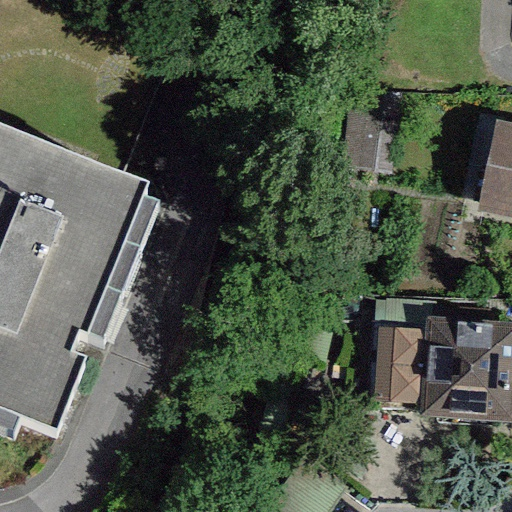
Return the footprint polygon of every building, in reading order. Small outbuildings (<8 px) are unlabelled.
[(359,106),(348,155),(401,161),(409,113),(359,106)] [(511,143),(485,138),(466,230),(511,239),(511,143)] [(167,222),(0,156),(0,432),(73,461),(167,222)] [(511,396),(511,333),(416,329),(415,348),(371,346),(367,421),(411,423),(410,439),(510,444),(511,396)] [(309,442),(257,511),(328,511),(351,478),(309,442)]
